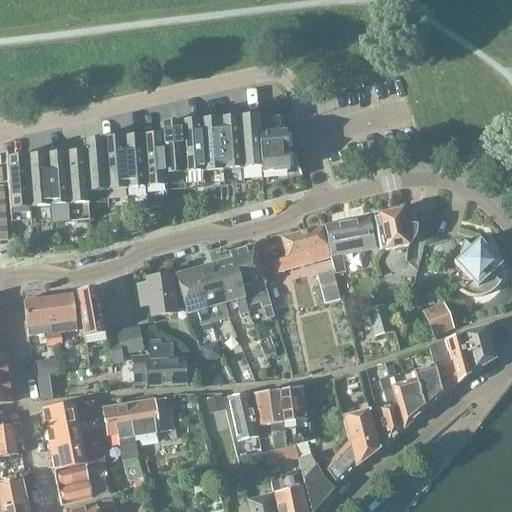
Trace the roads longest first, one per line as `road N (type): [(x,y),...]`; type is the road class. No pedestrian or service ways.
road 1 (residential): [(324,203),(290,86),(278,75),(0,135)]
road 2 (residential): [(1,279),(95,270),(137,251),(324,203)]
road 3 (residential): [(345,511),(511,357)]
road 4 (residential): [(511,235),(453,186),(391,184),(324,203)]
road 5 (residential): [(24,412),(1,279)]
